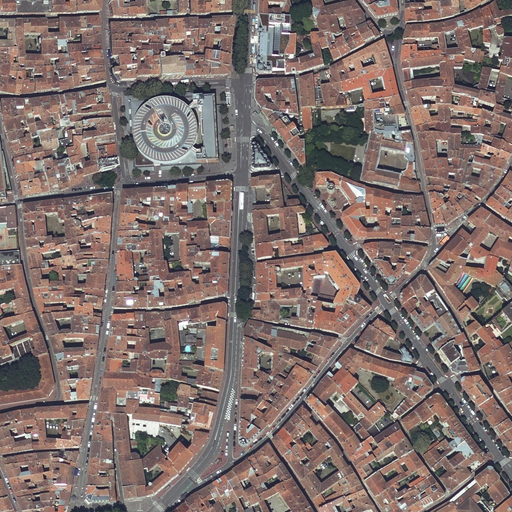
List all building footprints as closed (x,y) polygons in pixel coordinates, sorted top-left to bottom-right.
[(0,0),(0,15),(7,15),(15,15),(15,7),(13,7),(12,0),(0,0)] [(33,15),(50,15),(49,0),(39,0),(39,2),(21,2),(21,0),(12,0),(13,7),(15,7),(15,15),(33,15)] [(57,14),(63,14),(63,0),(57,1),(56,0),(49,0),(50,15),(57,14)] [(62,0),(63,0),(63,14),(69,14),(75,14),(73,0),(62,0)] [(93,13),(98,13),(99,5),(99,0),(84,0),(85,5),(80,5),(79,0),(73,0),(75,14),(93,13)] [(160,16),(185,15),(184,0),(123,0),(124,2),(126,2),(132,1),(132,4),(126,5),(126,9),(133,9),(134,17),(144,16),(143,2),(148,1),(147,0),(161,0),(162,0),(161,0),(175,0),(176,10),(160,11),(160,16)] [(200,0),(195,0),(196,14),(196,15),(200,15),(204,14),(204,0),(200,1),(200,0)] [(208,0),(209,14),(217,13),(220,13),(230,12),(231,11),(231,7),(231,3),(212,1),(212,0),(208,0)] [(259,0),(259,5),(258,16),(272,17),(275,17),(282,18),(282,16),(283,11),(272,11),(268,11),(268,4),(285,5),(286,0),(259,0)] [(286,0),(285,5),(283,11),(282,16),(291,17),(292,17),(290,8),(292,8),(290,0),(311,0),(314,9),(312,10),(315,19),(317,20),(320,33),(317,34),(320,49),(329,48),(327,45),(324,35),(331,35),(339,36),(340,36),(339,33),(336,20),(335,17),(361,10),(355,2),(352,0),(344,0),(343,1),(344,3),(324,8),(322,0),(286,0)] [(365,6),(368,9),(379,5),(384,5),(384,1),(383,0),(367,0),(363,3),(365,6)] [(425,0),(426,5),(432,4),(439,4),(441,19),(454,17),(454,16),(451,0),(425,0)] [(451,0),(454,16),(467,12),(477,7),(487,0),(451,0)] [(372,14),(376,19),(386,17),(393,16),(398,15),(396,1),(388,1),(388,5),(384,5),(379,5),(368,9),(372,14)] [(489,7),(493,20),(502,18),(511,15),(511,10),(511,11),(508,11),(499,13),(495,1),(488,6),(489,7)] [(109,7),(110,10),(126,9),(126,5),(126,2),(124,2),(109,4),(109,7)] [(423,14),(424,22),(441,19),(439,4),(432,4),(433,12),(423,14)] [(480,12),(482,26),(483,42),(490,44),(490,35),(488,30),(495,27),(496,27),(495,24),(494,24),(493,20),(489,7),(484,9),(480,12)] [(126,9),(110,10),(110,14),(111,17),(125,18),(134,19),(134,17),(133,9),(126,9)] [(355,29),(365,25),(364,17),(365,16),(363,13),(361,10),(335,17),(336,20),(344,17),(347,30),(339,33),(340,36),(342,35),(347,33),(355,29)] [(405,17),(405,23),(424,22),(423,14),(423,13),(416,14),(415,13),(413,14),(413,10),(405,10),(405,17)] [(415,47),(415,44),(414,41),(438,39),(439,46),(440,59),(448,59),(462,58),(462,56),(465,55),(466,50),(471,50),(466,32),(482,26),(480,12),(480,11),(467,18),(454,22),(440,26),(407,28),(403,41),(403,44),(402,48),(415,47)] [(260,74),(285,73),(285,56),(291,42),(291,36),(291,17),(282,16),(282,18),(275,17),(275,21),(276,21),(277,29),(272,29),(272,17),(258,16),(258,35),(259,36),(258,47),(258,58),(256,58),(256,64),(257,64),(256,71),(260,74)] [(231,25),(232,18),(215,19),(209,19),(208,22),(209,30),(213,30),(213,26),(217,26),(217,31),(230,31),(231,25)] [(89,29),(98,29),(98,24),(98,19),(90,19),(83,20),(84,32),(89,31),(89,29)] [(191,20),(186,20),(189,39),(193,39),(194,47),(190,47),(191,54),(196,53),(196,43),(197,22),(197,19),(191,20)] [(78,32),(77,20),(72,20),(60,20),(52,21),(49,21),(44,21),(44,29),(58,28),(58,35),(50,36),(50,35),(45,35),(45,36),(50,36),(50,41),(64,41),(73,40),(73,33),(76,33),(76,32),(78,32)] [(89,39),(98,36),(98,33),(98,29),(89,29),(89,31),(84,32),(83,20),(80,20),(77,20),(78,32),(81,32),(81,39),(89,39)] [(174,21),(166,21),(168,42),(183,41),(181,20),(174,21)] [(0,49),(7,49),(15,49),(14,21),(0,21),(0,49)] [(44,36),(44,33),(44,30),(44,29),(44,21),(29,21),(14,21),(15,49),(16,60),(17,64),(18,69),(25,69),(33,70),(33,68),(41,68),(41,57),(47,57),(57,56),(65,55),(64,41),(50,41),(50,36),(45,36),(44,36)] [(160,22),(153,22),(153,23),(154,36),(154,47),(168,46),(168,42),(166,21),(160,22)] [(196,43),(196,53),(197,53),(198,52),(201,52),(202,43),(199,43),(199,41),(200,40),(205,40),(205,37),(205,22),(201,22),(197,22),(196,43)] [(209,30),(208,22),(205,22),(205,37),(230,39),(230,35),(230,31),(217,31),(213,30),(209,30)] [(149,23),(141,24),(142,37),(154,36),(153,23),(149,23)] [(370,23),(365,25),(367,30),(369,33),(374,39),(375,40),(380,37),(376,31),(370,23)] [(365,25),(355,29),(364,44),(369,41),(374,39),(369,33),(367,30),(365,25)] [(496,32),(497,35),(499,36),(504,34),(503,26),(495,28),(496,32)] [(352,41),(357,49),(361,47),(365,45),(364,44),(355,29),(347,33),(350,37),(350,38),(355,35),(356,37),(351,39),(352,41)] [(320,49),(317,34),(317,33),(311,34),(314,46),(313,47),(315,56),(303,59),(298,60),(295,61),(296,40),(298,41),(298,43),(301,44),(300,45),(311,43),(309,37),(306,37),(306,35),(291,36),(291,42),(285,56),(285,73),(285,75),(301,73),(306,71),(324,66),(320,49)] [(324,35),(327,45),(334,42),(331,35),(324,35)] [(79,48),(100,47),(99,42),(98,36),(89,39),(81,39),(76,39),(73,40),(64,41),(65,55),(68,55),(78,54),(79,54),(79,48)] [(157,77),(158,79),(169,79),(173,79),(171,64),(173,64),(172,56),(169,56),(169,55),(168,55),(168,60),(160,60),(160,52),(164,52),(165,54),(169,53),(169,48),(168,46),(154,47),(154,36),(142,37),(139,37),(139,43),(139,50),(139,52),(151,51),(151,58),(156,57),(157,77)] [(201,52),(201,53),(228,57),(229,48),(230,39),(205,37),(205,40),(205,43),(202,43),(201,52)] [(334,43),(336,45),(341,58),(346,55),(351,53),(346,44),(344,40),(344,39),(334,43)] [(511,40),(504,39),(501,59),(499,58),(498,60),(498,62),(504,63),(505,60),(511,61),(511,40)] [(346,44),(351,53),(353,51),(357,49),(352,41),(346,44)] [(190,47),(189,42),(183,42),(183,48),(170,49),(170,48),(169,48),(169,53),(169,55),(169,56),(172,56),(180,55),(189,55),(191,54),(190,47)] [(392,69),(388,57),(384,42),(353,57),(342,63),(349,82),(381,72),(392,69)] [(329,49),(333,61),(337,60),(341,58),(336,45),(329,49)] [(415,47),(402,48),(402,55),(401,63),(402,64),(440,59),(439,46),(431,46),(432,53),(417,54),(416,47),(415,47)] [(9,65),(8,60),(8,57),(7,49),(0,49),(0,92),(5,94),(8,73),(9,65)] [(16,60),(15,49),(7,49),(8,57),(14,57),(15,60),(16,60)] [(481,51),(471,50),(466,50),(465,55),(464,58),(464,60),(478,63),(480,57),(481,51)] [(151,51),(139,52),(139,56),(140,58),(147,58),(148,77),(153,77),(157,77),(156,57),(151,58),(151,51)] [(84,61),(101,60),(100,56),(100,53),(84,54),(84,58),(83,58),(83,59),(84,59),(84,61)] [(228,57),(201,53),(201,55),(201,59),(200,64),(208,66),(227,69),(227,63),(228,57)] [(79,58),(78,54),(68,55),(68,66),(70,66),(72,66),(77,65),(76,61),(79,61),(79,58)] [(189,55),(180,55),(181,78),(186,78),(190,78),(191,58),(191,54),(189,55)] [(54,64),(55,73),(62,72),(63,67),(68,66),(68,55),(65,55),(57,56),(57,64),(54,64)] [(180,55),(172,56),(173,64),(171,64),(173,79),(181,78),(180,55)] [(140,58),(139,56),(133,57),(134,67),(134,73),(134,77),(141,77),(148,77),(147,58),(140,58)] [(47,68),(48,90),(53,90),(58,89),(57,83),(56,80),(56,77),(52,78),(51,73),(52,73),(51,66),(50,65),(48,65),(47,57),(41,57),(41,68),(43,68),(47,68)] [(116,58),(116,60),(117,66),(117,68),(134,67),(133,57),(124,57),(116,58)] [(196,58),(191,58),(190,78),(195,78),(199,77),(200,64),(201,59),(196,58)] [(464,58),(462,58),(448,59),(449,65),(452,65),(452,69),(462,69),(464,60),(464,58)] [(452,65),(449,65),(448,59),(440,59),(402,64),(402,68),(403,72),(406,94),(407,93),(413,91),(435,89),(453,89),(453,88),(452,69),(452,65)] [(18,69),(17,64),(10,65),(10,60),(8,60),(9,65),(8,73),(15,73),(19,73),(18,69)] [(86,69),(102,68),(102,65),(101,60),(84,61),(79,61),(76,61),(77,65),(72,66),(72,67),(70,68),(70,69),(74,69),(86,69)] [(511,61),(505,60),(504,63),(502,69),(500,68),(500,71),(495,93),(494,96),(494,97),(502,99),(511,102),(511,101),(511,96),(503,94),(507,77),(511,78),(511,61)] [(339,65),(336,66),(338,75),(343,72),(345,77),(339,79),(341,85),(349,82),(342,63),(339,65)] [(208,66),(200,64),(199,77),(203,77),(206,77),(208,66)] [(63,67),(62,72),(64,79),(64,82),(65,90),(68,89),(74,88),(78,87),(74,69),(70,69),(70,68),(70,66),(68,66),(63,67)] [(208,66),(206,77),(217,77),(227,76),(227,69),(208,66)] [(321,106),(322,108),(322,109),(326,109),(346,108),(346,107),(341,85),(339,79),(338,75),(336,66),(330,69),(332,80),(330,80),(331,85),(321,86),(325,105),(321,106)] [(32,81),(32,93),(35,92),(41,91),(43,91),(43,68),(41,68),(33,68),(33,70),(33,74),(33,76),(40,76),(39,81),(32,81)] [(494,96),(495,93),(487,91),(492,70),(483,68),(478,87),(471,91),(474,92),(494,96)] [(25,69),(18,69),(19,73),(20,82),(19,94),(25,94),(32,93),(32,81),(33,76),(33,74),(31,74),(30,80),(25,79),(25,69)] [(85,76),(87,76),(86,69),(74,69),(78,87),(87,85),(86,80),(85,78),(80,79),(79,77),(85,76)] [(362,89),(366,104),(388,100),(398,97),(395,83),(392,69),(381,72),(349,82),(341,85),(346,107),(351,106),(348,93),(362,89)] [(61,79),(64,79),(62,72),(55,73),(56,77),(56,80),(61,79)] [(318,73),(299,79),(300,92),(302,109),(319,108),(322,108),(321,106),(325,105),(321,86),(318,87),(318,79),(321,78),(320,72),(318,73)] [(15,73),(8,73),(5,94),(7,94),(13,95),(15,81),(15,73)] [(134,73),(118,74),(118,80),(120,81),(120,82),(127,81),(134,81),(134,77),(134,73)] [(89,85),(104,82),(103,78),(103,74),(87,76),(88,79),(89,85)] [(280,115),(281,104),(276,104),(276,98),(276,92),(276,80),(264,81),(258,81),(257,83),(255,84),(255,94),(255,99),(255,100),(255,102),(256,103),(258,106),(261,110),(271,113),(280,115)] [(282,98),(282,104),(285,105),(290,104),(290,97),(289,91),(288,91),(287,80),(284,80),(282,80),(282,92),(282,98)] [(294,80),(287,80),(288,91),(289,91),(290,97),(296,96),(296,92),(294,80)] [(57,83),(58,89),(58,91),(62,91),(65,90),(64,82),(61,82),(57,83)] [(452,94),(462,97),(473,100),(474,92),(471,91),(453,88),(453,89),(452,94)] [(420,99),(424,98),(439,97),(439,100),(436,101),(436,106),(451,106),(451,94),(452,94),(453,89),(435,89),(413,91),(407,93),(409,102),(411,110),(422,108),(420,99)] [(86,92),(79,93),(80,101),(93,99),(94,108),(108,107),(107,101),(106,96),(94,97),(94,91),(86,92)] [(474,92),(473,100),(475,100),(479,102),(478,105),(494,110),(495,107),(503,109),(502,99),(494,97),(494,96),(474,92)] [(90,115),(109,113),(110,113),(109,110),(108,107),(94,108),(93,99),(80,101),(79,93),(74,94),(70,95),(72,117),(76,116),(75,110),(90,109),(90,111),(89,111),(89,113),(90,114),(90,115)] [(72,117),(70,95),(66,95),(62,96),(65,112),(70,112),(70,117),(72,117)] [(65,112),(62,96),(57,96),(53,97),(58,121),(63,120),(62,118),(61,114),(62,114),(62,112),(63,112),(64,117),(66,117),(66,116),(65,112)] [(298,106),(296,96),(290,97),(290,104),(291,108),(285,109),(285,105),(282,104),(281,104),(280,115),(299,116),(298,106)] [(55,130),(58,131),(60,130),(60,129),(58,121),(53,97),(46,98),(39,99),(45,132),(55,130)] [(216,162),(219,161),(218,154),(218,148),(218,142),(218,139),(216,118),(216,111),(216,107),(216,105),(215,97),(203,97),(195,98),(193,98),(191,98),(163,99),(136,101),(134,101),(131,101),(132,118),(132,127),(133,133),(133,142),(133,145),(134,166),(135,166),(162,165),(165,164),(170,164),(195,163),(197,163),(199,163),(207,162),(216,162)] [(401,103),(398,97),(388,100),(366,104),(364,104),(366,113),(384,111),(386,110),(385,104),(389,104),(391,110),(402,107),(401,103)] [(457,107),(472,110),(475,100),(473,100),(462,97),(460,104),(458,104),(457,107)] [(45,132),(39,99),(33,100),(27,101),(31,116),(31,121),(33,126),(34,135),(37,134),(45,132)] [(17,119),(14,101),(6,100),(0,100),(0,101),(0,102),(1,113),(2,118),(3,121),(17,119)] [(31,116),(27,101),(27,100),(23,101),(20,101),(23,118),(25,123),(26,127),(33,126),(31,121),(27,122),(26,117),(31,116)] [(23,118),(20,101),(16,101),(14,101),(17,119),(23,118)] [(449,110),(451,106),(436,106),(431,106),(422,108),(411,110),(413,119),(416,129),(430,124),(439,122),(450,124),(450,121),(449,110)] [(457,107),(451,106),(449,110),(453,110),(454,112),(466,113),(466,114),(479,116),(479,122),(465,120),(450,121),(450,124),(472,127),(480,128),(482,112),(476,111),(472,110),(457,107)] [(403,112),(402,107),(391,110),(386,110),(384,111),(385,118),(398,117),(405,116),(403,112)] [(495,116),(511,122),(511,115),(511,119),(501,115),(503,110),(503,109),(495,107),(494,110),(492,116),(482,112),(480,128),(480,136),(481,136),(484,137),(489,138),(492,132),(492,131),(484,130),(486,122),(493,124),(495,117),(495,116)] [(319,108),(302,109),(303,119),(304,129),(304,131),(312,131),(311,124),(312,124),(311,119),(312,119),(312,114),(320,114),(319,108)] [(271,113),(261,110),(274,128),(285,120),(299,118),(299,116),(280,115),(271,113)] [(385,118),(384,111),(366,113),(366,133),(368,134),(371,134),(390,141),(407,145),(413,146),(410,133),(398,134),(398,117),(385,118)] [(74,124),(110,121),(110,119),(109,117),(109,113),(90,115),(88,115),(87,115),(86,114),(85,114),(85,116),(76,116),(72,117),(70,117),(69,117),(66,117),(64,117),(62,118),(63,120),(58,121),(60,129),(66,128),(67,133),(68,133),(70,142),(58,145),(55,130),(45,132),(37,134),(38,138),(41,150),(41,153),(52,150),(59,149),(71,146),(71,137),(80,137),(79,130),(75,131),(70,131),(69,125),(74,124)] [(495,117),(493,124),(492,131),(492,132),(489,138),(511,146),(511,122),(495,116),(495,117)] [(26,127),(25,123),(23,118),(17,119),(3,121),(4,126),(5,128),(13,126),(15,132),(19,131),(23,130),(25,129),(25,128),(26,127)] [(285,120),(274,128),(280,136),(287,146),(298,138),(304,134),(304,131),(304,129),(300,129),(297,131),(293,126),(292,127),(289,122),(288,123),(285,120)] [(79,130),(110,126),(110,124),(110,121),(74,124),(75,131),(79,130)] [(436,126),(436,134),(448,134),(448,135),(461,135),(461,131),(450,130),(450,124),(439,122),(430,124),(416,129),(416,131),(417,135),(429,134),(428,129),(436,126)] [(19,131),(15,132),(6,134),(7,137),(8,141),(20,138),(19,134),(23,133),(24,137),(27,136),(29,135),(30,139),(38,138),(37,134),(34,135),(33,126),(26,127),(25,128),(25,129),(23,130),(19,131)] [(79,130),(80,137),(81,142),(94,139),(112,136),(111,131),(111,128),(110,126),(79,130)] [(472,127),(471,136),(476,136),(480,136),(480,128),(472,127)] [(414,162),(416,161),(413,146),(407,145),(390,141),(371,134),(370,134),(360,181),(419,193),(418,183),(412,182),(411,178),(416,176),(416,173),(415,173),(415,171),(414,162)] [(448,142),(448,160),(452,160),(459,161),(467,163),(470,154),(476,154),(481,155),(482,147),(480,146),(476,146),(461,146),(461,135),(448,135),(448,134),(436,134),(429,134),(417,135),(419,141),(422,156),(423,163),(436,162),(434,141),(448,142)] [(20,138),(8,141),(8,142),(8,143),(18,141),(19,146),(20,151),(30,149),(28,139),(30,139),(29,135),(27,136),(24,137),(20,138)] [(80,137),(71,137),(71,146),(79,167),(81,172),(82,177),(90,174),(96,172),(96,163),(95,149),(94,144),(94,139),(81,142),(80,137)] [(511,146),(489,138),(484,137),(482,147),(505,156),(506,155),(511,157),(511,155),(511,146)] [(0,202),(1,202),(1,200),(7,199),(7,193),(12,192),(1,138),(0,138),(0,202)] [(298,138),(287,146),(294,156),(303,168),(305,168),(305,169),(306,169),(305,142),(301,142),(298,138)] [(61,160),(67,189),(75,185),(81,181),(80,178),(82,177),(81,172),(74,173),(72,166),(77,164),(78,167),(79,167),(71,146),(59,149),(60,153),(66,152),(67,159),(61,160)] [(96,163),(114,161),(114,154),(113,146),(101,148),(102,151),(101,151),(101,153),(102,154),(102,155),(98,155),(98,148),(95,149),(96,163)] [(253,147),(252,169),(254,172),(270,170),(272,167),(264,156),(257,146),(253,147)] [(494,155),(494,159),(507,163),(509,160),(511,157),(506,155),(505,156),(482,147),(481,155),(484,156),(487,157),(488,152),(494,155)] [(20,151),(11,153),(12,156),(13,160),(41,153),(41,150),(33,151),(33,153),(31,153),(30,149),(20,151)] [(54,162),(60,191),(64,190),(67,189),(61,160),(60,153),(59,149),(52,150),(53,154),(54,159),(54,162)] [(41,153),(13,160),(12,160),(13,163),(14,166),(33,162),(33,160),(36,159),(36,158),(39,157),(40,161),(42,161),(50,160),(49,155),(53,154),(52,150),(41,153)] [(486,167),(502,172),(503,170),(505,168),(507,163),(494,159),(492,158),(491,166),(489,165),(488,163),(487,163),(486,163),(483,162),(484,156),(481,155),(476,154),(473,165),(486,167)] [(53,192),(56,191),(51,163),(50,160),(42,161),(44,168),(44,171),(48,192),(53,192)] [(424,167),(425,172),(448,171),(447,160),(436,162),(423,163),(424,167)] [(35,170),(44,168),(42,161),(40,161),(33,162),(34,167),(35,170)] [(96,163),(96,172),(105,170),(115,168),(115,165),(114,161),(96,163)] [(460,186),(465,187),(471,189),(472,186),(476,188),(488,193),(494,184),(499,178),(485,173),(486,167),(473,165),(467,163),(459,161),(458,171),(464,171),(460,186)] [(33,162),(14,166),(15,171),(16,177),(17,177),(30,174),(35,173),(35,170),(31,170),(31,167),(34,167),(33,162)] [(51,163),(56,191),(58,191),(60,191),(54,162),(51,163)] [(485,173),(499,178),(500,175),(502,172),(486,167),(485,173)] [(44,171),(42,171),(43,174),(36,175),(36,177),(36,180),(39,193),(44,193),(48,192),(44,171)] [(448,171),(425,172),(425,175),(426,179),(444,183),(452,184),(460,186),(464,171),(458,171),(452,171),(448,171)] [(500,188),(501,188),(511,195),(511,174),(510,173),(506,180),(503,184),(500,188)] [(30,174),(17,177),(18,180),(18,184),(26,182),(30,181),(36,180),(36,177),(31,178),(30,174)] [(316,185),(316,187),(317,187),(327,188),(327,189),(327,192),(329,194),(333,194),(335,192),(335,189),(333,187),(340,188),(350,202),(348,203),(352,208),(343,215),(343,218),(342,221),(356,240),(361,240),(367,239),(366,231),(366,220),(365,206),(365,203),(365,188),(359,186),(330,174),(316,175),(316,185)] [(251,180),(252,191),(254,191),(255,191),(255,189),(267,188),(266,189),(266,190),(266,191),(269,192),(270,192),(271,203),(270,204),(270,205),(270,206),(256,207),(255,207),(253,207),(253,213),(302,208),(298,202),(288,203),(288,205),(287,205),(286,205),(286,206),(286,207),(282,207),(279,177),(251,180)] [(427,187),(443,189),(444,185),(444,183),(426,179),(427,184),(427,187)] [(18,184),(21,196),(30,195),(39,193),(36,180),(30,181),(31,184),(27,185),(26,182),(18,184)] [(218,203),(232,204),(232,194),(233,184),(230,182),(226,182),(216,183),(217,194),(221,194),(221,197),(217,198),(218,203)] [(217,194),(216,183),(211,183),(206,184),(207,202),(208,208),(213,207),(217,207),(217,204),(218,204),(218,203),(217,198),(217,194)] [(207,202),(206,184),(197,185),(188,186),(188,204),(188,211),(188,227),(187,248),(197,248),(201,250),(201,254),(207,254),(207,253),(210,253),(210,237),(209,225),(209,223),(193,223),(193,219),(193,218),(194,204),(191,204),(191,199),(205,199),(206,202),(206,203),(207,202)] [(450,191),(459,194),(462,196),(465,187),(460,186),(452,184),(451,187),(450,191)] [(183,186),(177,187),(179,218),(184,218),(184,222),(179,222),(180,228),(188,227),(188,211),(182,211),(182,204),(188,204),(188,186),(183,186)] [(167,188),(167,189),(165,202),(165,209),(163,231),(147,233),(146,233),(146,235),(147,239),(147,244),(137,245),(138,253),(139,253),(148,253),(148,258),(147,258),(144,261),(144,266),(147,267),(149,267),(153,267),(153,264),(164,262),(162,239),(164,239),(164,234),(180,235),(182,261),(187,260),(187,248),(188,227),(180,228),(179,222),(179,218),(177,187),(172,187),(167,188)] [(429,196),(442,197),(444,199),(447,195),(449,191),(446,190),(444,195),(442,194),(443,189),(427,187),(428,192),(429,195),(429,196)] [(368,189),(365,188),(365,203),(370,203),(370,206),(374,206),(373,190),(368,189)] [(471,195),(481,201),(484,197),(488,193),(476,188),(474,191),(471,195)] [(511,222),(511,195),(501,188),(499,190),(495,195),(507,204),(510,200),(511,201),(511,205),(511,207),(509,212),(505,218),(511,222)] [(139,190),(123,192),(122,199),(121,206),(148,209),(160,211),(160,208),(160,202),(155,202),(155,189),(139,190)] [(161,189),(155,189),(155,202),(160,202),(165,202),(167,189),(161,189)] [(381,193),(373,190),(374,206),(374,208),(378,208),(378,217),(383,217),(383,209),(392,210),(393,196),(381,193)] [(448,204),(459,217),(461,215),(464,213),(457,205),(454,202),(457,197),(459,194),(450,191),(449,191),(447,195),(451,200),(447,203),(448,204)] [(463,200),(473,207),(477,203),(481,201),(471,195),(468,193),(466,196),(465,197),(463,200)] [(104,195),(91,197),(91,199),(89,200),(90,210),(112,206),(112,194),(104,195)] [(457,205),(464,213),(468,210),(473,207),(463,200),(465,197),(462,196),(459,194),(457,197),(462,200),(457,205)] [(491,199),(509,212),(511,207),(507,204),(495,195),(494,194),(492,197),(491,199)] [(398,196),(393,196),(392,210),(391,218),(402,219),(402,218),(402,213),(395,212),(396,208),(403,208),(403,204),(403,197),(398,196)] [(431,208),(434,227),(440,227),(446,226),(439,211),(444,207),(443,203),(444,199),(442,197),(429,196),(431,208)] [(77,199),(62,201),(65,214),(74,213),(73,210),(75,209),(76,212),(90,210),(89,200),(91,199),(91,197),(77,199)] [(422,197),(403,197),(403,204),(412,204),(413,217),(402,218),(402,219),(402,229),(415,229),(430,230),(422,197)] [(495,212),(505,218),(509,212),(491,199),(486,205),(495,212)] [(51,202),(40,204),(41,207),(44,207),(45,214),(45,216),(59,215),(60,222),(65,222),(65,223),(66,223),(65,214),(62,201),(51,202)] [(217,223),(231,224),(231,214),(232,204),(218,203),(218,204),(219,216),(214,216),(213,207),(208,208),(208,220),(217,221),(217,223)] [(22,207),(23,216),(45,214),(44,207),(41,207),(40,204),(32,205),(24,206),(22,207)] [(439,211),(446,226),(447,226),(453,221),(459,217),(448,204),(444,207),(439,211)] [(65,214),(66,223),(71,222),(71,218),(78,217),(78,218),(77,219),(77,220),(76,220),(76,221),(78,220),(79,225),(83,224),(88,222),(86,214),(96,211),(97,220),(104,219),(112,219),(112,212),(112,206),(90,210),(76,212),(74,213),(65,214)] [(148,209),(121,206),(121,210),(120,215),(136,215),(148,216),(148,209)] [(371,239),(387,239),(387,218),(383,217),(378,217),(374,216),(374,208),(374,206),(370,206),(365,206),(366,220),(378,219),(378,229),(375,229),(374,231),(366,231),(367,239),(371,239)] [(0,208),(0,266),(7,266),(20,265),(20,258),(17,215),(16,214),(16,213),(15,212),(14,211),(14,210),(13,209),(12,209),(11,208),(10,208),(9,208),(8,208),(0,208)] [(165,209),(160,208),(160,211),(148,209),(148,216),(148,218),(155,219),(154,219),(155,221),(157,221),(156,228),(148,227),(147,228),(147,233),(163,231),(165,209)] [(304,215),(304,214),(306,214),(302,208),(253,213),(255,229),(256,246),(271,244),(284,242),(290,241),(303,239),(310,237),(310,235),(308,233),(306,234),(305,235),(297,237),(296,215),(299,214),(300,216),(301,216),(302,216),(303,216),(304,215)] [(468,222),(470,223),(478,230),(470,239),(462,231),(455,239),(467,248),(470,251),(467,255),(466,261),(472,262),(472,258),(477,261),(486,259),(483,272),(502,279),(503,278),(497,273),(494,273),(499,257),(506,260),(510,249),(510,246),(507,245),(504,244),(507,228),(494,219),(481,211),(468,222)] [(24,228),(25,241),(46,238),(45,216),(45,214),(23,216),(24,228)] [(136,215),(120,215),(120,221),(119,228),(139,228),(138,227),(135,226),(136,218),(145,219),(145,228),(147,228),(148,227),(148,218),(148,216),(136,215)] [(393,240),(401,240),(402,232),(402,229),(402,219),(391,218),(387,218),(387,239),(393,240)] [(97,220),(88,222),(83,224),(84,229),(84,233),(84,237),(85,237),(93,236),(94,235),(111,237),(111,228),(112,219),(104,219),(97,220)] [(53,246),(52,246),(52,250),(61,246),(68,246),(78,246),(77,242),(78,238),(84,237),(84,233),(81,233),(82,231),(82,229),(84,229),(83,224),(79,225),(78,220),(76,221),(71,222),(66,223),(65,223),(65,227),(62,226),(63,231),(65,231),(66,239),(52,240),(53,246)] [(212,237),(230,239),(231,232),(231,224),(217,223),(217,221),(208,220),(209,223),(209,225),(212,225),(212,237)] [(311,237),(313,250),(327,248),(328,244),(325,240),(317,228),(312,230),(312,231),(312,232),(313,233),(310,235),(310,237),(311,237)] [(429,237),(430,230),(415,229),(415,236),(407,236),(407,232),(402,232),(401,240),(412,242),(429,244),(429,237)] [(93,236),(85,237),(86,241),(87,245),(92,245),(110,246),(110,244),(111,237),(94,235),(93,236)] [(52,246),(53,246),(52,240),(52,237),(46,238),(25,241),(26,246),(27,250),(52,246)] [(210,253),(230,254),(230,247),(230,239),(212,237),(210,237),(210,253)] [(290,241),(284,242),(286,256),(300,254),(313,252),(313,250),(311,237),(310,237),(303,239),(304,245),(291,247),(290,241)] [(445,250),(443,252),(458,257),(467,248),(455,239),(445,250)] [(284,242),(271,244),(272,249),(279,248),(279,257),(286,256),(284,242)] [(271,244),(256,246),(257,253),(257,261),(272,258),(272,249),(271,244)] [(368,257),(373,263),(374,262),(377,262),(379,244),(371,245),(367,245),(363,246),(363,250),(368,257)] [(386,244),(379,244),(377,262),(383,262),(384,257),(392,257),(391,264),(393,264),(393,257),(394,245),(386,244)] [(68,246),(70,253),(72,252),(73,257),(76,257),(80,256),(80,250),(80,245),(78,246),(68,246)] [(110,246),(92,245),(92,250),(92,254),(94,254),(109,254),(109,251),(110,246)] [(137,245),(118,246),(118,251),(118,254),(127,254),(132,254),(134,254),(138,253),(137,245)] [(399,246),(394,245),(393,257),(399,258),(401,258),(402,246),(399,246)] [(37,264),(43,263),(42,255),(54,253),(57,252),(61,251),(62,259),(71,258),(70,253),(68,246),(61,246),(52,250),(52,246),(27,250),(27,253),(29,259),(29,263),(37,261),(37,264)] [(426,249),(402,246),(401,258),(405,258),(406,254),(412,254),(410,260),(421,264),(424,257),(426,253),(427,251),(427,250),(426,249)] [(213,280),(228,280),(229,267),(230,254),(210,253),(207,253),(207,254),(201,254),(201,250),(197,248),(187,248),(187,260),(182,261),(180,261),(180,263),(182,263),(183,266),(184,266),(187,266),(189,266),(190,269),(193,269),(194,278),(200,278),(200,277),(202,277),(202,269),(193,268),(193,262),(213,263),(213,276),(213,280)] [(439,256),(433,262),(438,266),(441,263),(450,268),(464,268),(466,261),(458,257),(443,252),(439,256)] [(80,256),(76,257),(77,264),(84,262),(108,262),(109,258),(109,254),(94,254),(95,257),(85,258),(85,255),(80,256)] [(127,254),(118,254),(118,269),(118,283),(141,283),(148,283),(154,283),(163,283),(175,282),(175,288),(176,294),(177,307),(183,306),(189,305),(185,273),(170,274),(167,262),(164,262),(153,264),(153,267),(149,267),(150,277),(134,278),(132,254),(127,254)] [(328,274),(341,292),(338,298),(319,295),(321,278),(313,278),(311,298),(318,299),(317,302),(323,303),(337,306),(344,308),(345,304),(346,301),(352,303),(356,305),(359,306),(362,303),(360,298),(357,299),(356,298),(358,294),(360,287),(348,272),(336,254),(323,256),(325,275),(328,274)] [(302,301),(310,301),(311,298),(313,278),(321,278),(325,277),(325,275),(323,256),(309,258),(310,267),(315,266),(316,273),(311,273),(311,272),(310,272),(310,271),(308,270),(308,267),(304,268),(304,290),(306,290),(306,295),(301,295),(301,290),(281,292),(281,290),(276,290),(276,294),(273,294),(273,298),(270,299),(270,294),(257,295),(256,299),(255,303),(269,302),(302,301)] [(48,262),(49,269),(62,266),(62,273),(67,273),(67,267),(72,266),(72,268),(74,270),(72,273),(76,273),(76,274),(90,274),(90,276),(106,276),(107,273),(107,269),(87,269),(82,269),(78,269),(77,264),(76,257),(73,257),(71,258),(62,259),(48,262)] [(309,258),(283,262),(284,270),(304,268),(308,267),(310,267),(309,258)] [(415,270),(421,264),(410,260),(406,258),(404,266),(402,271),(405,273),(410,275),(415,270)] [(30,268),(31,272),(49,269),(48,262),(46,262),(47,265),(46,265),(45,262),(43,263),(37,264),(37,261),(29,263),(30,268)] [(279,271),(284,270),(283,262),(275,263),(276,271),(279,271)] [(393,285),(405,273),(402,271),(404,266),(398,265),(397,265),(396,269),(398,269),(394,273),(391,270),(392,269),(388,264),(383,263),(383,262),(377,262),(374,262),(373,263),(381,274),(388,284),(390,286),(393,285)] [(445,276),(448,272),(438,266),(433,262),(431,264),(429,266),(445,276)] [(276,290),(276,275),(276,271),(275,263),(257,265),(258,275),(258,285),(257,295),(270,294),(273,294),(276,294),(276,290)] [(20,265),(7,266),(12,289),(14,289),(17,301),(29,298),(23,273),(22,265),(20,265)] [(0,291),(12,289),(7,266),(0,266),(0,291)] [(63,276),(62,273),(62,266),(49,269),(31,272),(34,287),(34,290),(54,289),(58,288),(63,288),(63,283),(63,276)] [(185,273),(189,305),(197,302),(205,300),(204,287),(213,285),(213,280),(213,276),(202,277),(200,277),(200,278),(202,287),(193,288),(192,278),(194,278),(193,269),(190,269),(189,266),(187,266),(184,266),(185,273)] [(448,272),(445,276),(429,266),(428,268),(428,269),(427,270),(428,271),(428,273),(431,276),(448,299),(448,300),(456,313),(467,302),(453,287),(462,273),(494,288),(502,279),(483,272),(464,268),(450,268),(448,272)] [(105,284),(106,276),(90,276),(88,276),(87,286),(77,286),(78,276),(76,276),(76,274),(76,273),(72,273),(67,273),(62,273),(63,276),(66,276),(65,283),(63,283),(63,288),(74,289),(74,290),(84,290),(104,292),(105,284)] [(423,286),(425,289),(422,292),(425,297),(427,300),(436,294),(425,278),(422,277),(420,277),(416,281),(420,289),(423,286)] [(477,334),(476,335),(479,339),(478,340),(479,341),(480,342),(481,341),(484,344),(483,345),(485,347),(486,347),(478,354),(481,360),(504,348),(498,342),(497,344),(491,337),(495,333),(498,335),(510,324),(511,326),(511,325),(511,289),(504,279),(503,280),(502,279),(494,288),(509,307),(477,334)] [(228,280),(213,280),(213,285),(204,287),(205,300),(216,298),(225,297),(228,294),(228,286),(228,280)] [(416,296),(417,298),(421,306),(426,312),(432,308),(429,304),(429,303),(425,305),(422,300),(425,297),(422,292),(420,289),(416,281),(411,285),(410,286),(416,296)] [(165,297),(167,307),(172,307),(177,307),(176,294),(169,294),(168,289),(175,288),(175,282),(163,283),(164,289),(165,297)] [(141,283),(118,283),(117,289),(117,294),(135,294),(135,293),(134,293),(134,289),(141,288),(141,283)] [(139,297),(139,309),(143,309),(148,309),(148,298),(148,293),(151,293),(154,292),(154,283),(148,283),(148,288),(145,288),(145,292),(140,292),(140,294),(138,294),(138,295),(139,295),(139,297)] [(154,292),(154,308),(161,308),(167,307),(165,297),(160,297),(159,290),(164,289),(163,283),(154,283),(154,292)] [(400,300),(400,301),(403,305),(411,299),(416,296),(410,286),(400,297),(400,299),(400,300)] [(84,302),(85,298),(74,296),(74,290),(74,289),(63,288),(64,293),(64,299),(68,299),(80,301),(80,308),(84,309),(84,304),(84,302)] [(104,292),(84,290),(84,291),(86,291),(86,298),(103,300),(104,296),(104,292)] [(67,303),(68,299),(64,299),(64,293),(59,293),(54,294),(35,295),(36,301),(38,306),(41,317),(43,316),(67,314),(66,310),(63,310),(63,308),(44,310),(43,303),(67,303)] [(135,294),(117,294),(116,297),(116,299),(133,299),(133,302),(133,305),(132,309),(136,309),(139,309),(139,297),(136,298),(136,294),(135,294)] [(433,305),(436,309),(438,308),(439,310),(435,313),(439,320),(449,313),(436,294),(427,300),(429,303),(429,304),(432,301),(434,304),(433,305)] [(17,301),(13,302),(16,318),(34,314),(31,306),(29,298),(17,301)] [(103,304),(103,300),(86,298),(85,298),(84,302),(89,302),(88,305),(102,308),(103,304)] [(310,301),(309,307),(316,308),(317,302),(318,299),(311,298),(310,301)] [(417,298),(414,300),(414,299),(412,300),(411,299),(403,305),(407,311),(410,315),(421,306),(417,298)] [(102,309),(102,308),(88,305),(84,304),(84,309),(80,308),(80,301),(68,299),(67,303),(67,308),(76,309),(76,314),(76,316),(84,317),(84,320),(93,320),(93,319),(101,320),(101,316),(93,315),(94,308),(102,309)] [(133,299),(116,299),(115,304),(115,308),(123,309),(132,309),(133,305),(129,305),(130,302),(133,302),(133,299)] [(456,313),(462,322),(469,316),(476,324),(466,331),(470,338),(476,333),(481,329),(476,323),(476,322),(470,315),(478,307),(470,299),(467,302),(456,313)] [(269,302),(268,322),(279,324),(280,323),(281,323),(281,322),(281,321),(282,320),(283,319),(279,318),(279,317),(282,317),(283,306),(301,307),(300,320),(293,319),(292,319),(291,319),(290,319),(289,320),(288,320),(289,321),(289,322),(290,322),(290,323),(290,324),(290,325),(291,325),(306,328),(309,311),(309,307),(310,301),(302,301),(269,302)] [(352,308),(363,317),(367,313),(372,308),(364,302),(362,303),(359,306),(356,305),(355,307),(351,305),(352,303),(346,301),(345,304),(352,308)] [(253,311),(252,320),(268,322),(269,302),(255,303),(254,309),(262,309),(262,312),(253,311)] [(315,318),(313,329),(319,330),(324,330),(327,313),(321,312),(323,303),(317,302),(316,308),(315,318)] [(201,308),(202,330),(206,330),(206,324),(217,322),(226,324),(227,315),(227,307),(225,304),(201,308)] [(349,311),(358,321),(360,319),(363,317),(352,308),(345,304),(344,308),(341,315),(344,317),(349,311)] [(327,313),(324,330),(324,331),(329,332),(334,333),(338,321),(341,315),(344,308),(337,306),(336,315),(327,313)] [(421,330),(423,332),(435,324),(439,320),(435,313),(432,308),(426,312),(421,306),(410,315),(421,330)] [(189,335),(197,335),(198,329),(202,330),(201,308),(195,310),(189,311),(190,320),(190,324),(189,330),(189,335)] [(179,330),(183,330),(183,325),(190,324),(190,320),(189,311),(181,312),(172,313),(174,323),(178,322),(179,330)] [(309,311),(306,328),(310,329),(313,330),(313,329),(315,318),(311,318),(311,316),(310,316),(311,313),(310,312),(310,311),(309,311)] [(342,323),(341,327),(348,331),(351,328),(358,321),(349,311),(344,317),(341,315),(338,321),(342,323)] [(178,322),(174,323),(172,313),(167,313),(159,313),(145,314),(146,322),(146,331),(144,331),(144,340),(143,355),(157,356),(157,353),(168,354),(168,362),(168,366),(171,366),(182,366),(194,368),(194,366),(193,366),(194,360),(195,348),(196,341),(197,335),(189,335),(189,330),(183,330),(179,330),(178,322)] [(435,324),(444,336),(432,345),(439,353),(451,344),(449,342),(453,340),(452,339),(453,339),(453,338),(461,334),(454,323),(449,313),(439,320),(435,324)] [(0,350),(2,355),(3,358),(12,355),(11,350),(10,347),(16,344),(26,340),(28,339),(41,334),(37,324),(34,314),(16,318),(3,321),(0,322),(0,325),(1,328),(0,328),(0,350)] [(84,320),(84,317),(76,316),(76,314),(67,314),(43,316),(47,327),(50,338),(59,336),(83,336),(99,337),(100,332),(100,328),(83,326),(84,320)] [(100,323),(101,320),(93,319),(93,320),(84,320),(83,326),(100,328),(100,323)] [(371,328),(389,338),(394,341),(396,337),(383,319),(381,319),(379,319),(371,328)] [(334,333),(344,336),(345,334),(348,331),(341,327),(342,323),(338,321),(334,333)] [(112,327),(111,330),(127,330),(127,326),(135,326),(135,331),(144,331),(146,331),(146,322),(140,322),(134,322),(112,322),(112,327)] [(226,339),(226,324),(217,322),(217,331),(207,330),(206,350),(225,355),(226,339)] [(244,333),(244,338),(256,343),(258,338),(259,335),(257,334),(260,329),(261,330),(263,325),(249,322),(247,328),(244,333)] [(259,335),(269,337),(272,327),(267,326),(263,325),(261,330),(260,329),(257,334),(259,335)] [(272,327),(269,337),(277,339),(279,328),(276,327),(272,327)] [(360,341),(377,348),(375,356),(388,360),(411,364),(413,362),(413,361),(404,347),(399,351),(403,355),(402,357),(382,350),(389,338),(371,328),(370,327),(366,333),(360,341)] [(277,345),(291,348),(296,350),(296,352),(297,353),(298,350),(300,350),(300,353),(302,353),(302,350),(303,350),(304,350),(305,349),(307,344),(309,341),(311,334),(279,328),(277,339),(277,345)] [(111,334),(110,338),(144,340),(144,331),(135,331),(127,330),(111,330),(111,334)] [(444,361),(449,368),(459,359),(452,349),(453,347),(461,345),(463,352),(470,349),(466,341),(463,333),(461,334),(453,338),(453,339),(452,339),(453,340),(454,343),(451,344),(439,353),(444,361)] [(34,358),(48,353),(47,351),(43,339),(41,334),(28,339),(28,341),(32,352),(34,358)] [(309,341),(307,344),(311,345),(312,340),(319,342),(317,347),(331,351),(332,349),(334,346),(320,342),(321,337),(321,336),(311,334),(309,341)] [(99,337),(83,336),(59,336),(50,338),(55,354),(58,362),(74,359),(96,357),(98,347),(99,337)] [(267,348),(277,352),(277,345),(277,339),(269,337),(268,341),(267,348)] [(320,342),(334,346),(335,346),(339,340),(331,339),(321,337),(320,342)] [(108,352),(139,356),(143,356),(143,355),(144,340),(110,338),(110,342),(108,352)] [(271,372),(258,371),(270,377),(274,370),(279,362),(280,353),(277,352),(267,348),(256,343),(244,338),(243,354),(242,370),(254,371),(258,371),(259,357),(261,356),(262,354),(269,354),(270,357),(272,357),(271,372)] [(256,343),(267,348),(268,341),(258,338),(256,343)] [(11,350),(12,355),(13,358),(13,359),(32,352),(28,341),(26,342),(26,340),(16,344),(16,348),(11,350)] [(355,348),(375,356),(377,348),(360,341),(357,345),(355,348)] [(492,361),(502,378),(502,379),(511,374),(511,355),(510,351),(511,349),(511,342),(507,346),(504,348),(481,360),(482,365),(492,361)] [(304,352),(324,360),(327,357),(331,351),(317,347),(315,346),(313,350),(310,349),(312,345),(311,345),(307,344),(305,349),(304,352)] [(277,352),(280,353),(283,355),(284,354),(289,356),(291,348),(277,345),(277,352)] [(459,359),(464,358),(463,352),(461,345),(453,347),(452,349),(459,359)] [(313,359),(310,365),(318,369),(319,367),(324,360),(304,352),(305,349),(304,350),(303,350),(302,350),(302,353),(304,353),(308,357),(313,359)] [(464,358),(469,374),(480,371),(476,362),(470,349),(463,352),(464,358)] [(225,355),(206,350),(206,365),(203,365),(201,365),(199,364),(198,363),(197,362),(196,360),(194,360),(193,366),(194,366),(224,374),(224,364),(225,355)] [(360,368),(396,380),(401,367),(386,364),(373,360),(351,351),(344,359),(338,364),(351,377),(356,372),(360,368)] [(108,352),(108,356),(107,360),(123,361),(132,362),(139,362),(139,356),(108,352)] [(48,355),(48,353),(34,358),(40,382),(37,385),(0,390),(0,362),(13,358),(12,355),(3,358),(2,355),(0,355),(0,404),(46,398),(47,396),(48,396),(51,393),(54,389),(53,388),(55,386),(49,358),(48,355)] [(106,367),(105,374),(116,375),(120,373),(149,376),(150,362),(168,362),(168,354),(157,353),(157,356),(143,355),(143,356),(139,356),(139,362),(132,362),(131,366),(123,366),(123,361),(107,360),(106,367)] [(296,369),(313,375),(318,369),(310,365),(289,356),(284,354),(283,355),(281,359),(289,362),(289,364),(291,365),(294,367),(297,368),(296,369)] [(81,366),(95,365),(95,363),(96,357),(74,359),(58,362),(59,370),(81,366)] [(451,371),(452,372),(454,373),(457,374),(469,374),(464,358),(459,359),(449,368),(451,371)] [(285,377),(303,388),(307,383),(313,375),(296,369),(297,368),(294,367),(294,368),(296,369),(290,377),(282,372),(288,365),(290,366),(291,365),(289,364),(289,362),(281,359),(279,362),(274,370),(280,374),(285,377)] [(361,414),(368,421),(373,426),(375,424),(383,416),(387,412),(378,404),(368,413),(349,393),(358,383),(351,377),(338,364),(335,367),(341,372),(334,379),(329,374),(327,376),(361,414)] [(80,380),(93,380),(94,372),(95,365),(81,366),(59,370),(61,382),(71,381),(70,375),(80,373),(80,380)] [(171,366),(168,366),(167,367),(166,367),(165,377),(163,377),(163,375),(161,374),(153,374),(151,376),(151,377),(149,376),(149,378),(156,379),(168,380),(170,381),(171,366)] [(182,366),(171,366),(170,381),(220,392),(222,383),(224,374),(194,366),(194,368),(194,370),(200,372),(198,382),(180,378),(182,366)] [(401,367),(396,380),(404,386),(411,370),(406,368),(401,367)] [(270,377),(258,371),(256,378),(253,378),(254,371),(242,370),(241,389),(253,389),(260,393),(254,402),(241,401),(240,421),(249,426),(251,424),(254,419),(252,417),(263,402),(280,414),(284,409),(289,403),(273,391),(279,383),(270,377)] [(279,383),(297,395),(300,392),(303,388),(285,377),(283,379),(287,381),(286,382),(277,378),(280,374),(274,370),(270,377),(279,383)] [(411,370),(404,386),(408,389),(416,373),(417,371),(414,370),(411,370)] [(105,381),(105,388),(111,389),(111,390),(118,391),(118,393),(140,393),(140,390),(155,391),(156,379),(149,378),(149,376),(120,373),(116,375),(105,374),(105,381)] [(419,387),(418,390),(414,394),(422,400),(432,392),(432,390),(433,387),(428,382),(424,376),(416,373),(408,389),(410,391),(415,384),(419,387)] [(511,374),(502,379),(502,378),(490,384),(502,400),(511,395),(511,374)] [(307,404),(338,439),(342,445),(354,436),(358,432),(363,428),(366,432),(373,426),(368,421),(362,426),(359,423),(350,432),(324,403),(337,392),(344,400),(342,401),(357,418),(361,414),(327,376),(322,381),(318,388),(313,396),(312,396),(307,402),(307,403),(307,404)] [(468,394),(472,399),(472,400),(473,402),(474,402),(478,408),(492,398),(478,378),(465,380),(462,382),(462,386),(468,394)] [(93,380),(80,380),(71,381),(61,382),(63,393),(65,402),(66,402),(80,400),(90,400),(91,390),(93,380)] [(394,388),(405,396),(407,398),(391,417),(394,421),(400,417),(419,402),(422,400),(414,394),(410,391),(408,389),(404,386),(396,380),(394,386),(394,388)] [(289,403),(293,399),(297,395),(279,383),(273,391),(289,403)] [(189,398),(196,400),(197,397),(198,391),(180,386),(179,397),(189,398)] [(126,417),(132,416),(132,421),(144,423),(144,426),(155,427),(155,424),(159,424),(160,410),(160,394),(155,394),(155,391),(140,390),(140,393),(148,394),(148,400),(155,400),(155,410),(144,410),(144,409),(143,409),(142,410),(141,410),(141,408),(139,407),(140,393),(118,393),(118,391),(111,390),(111,389),(105,388),(104,390),(102,395),(101,400),(97,417),(97,419),(109,420),(109,421),(112,421),(115,421),(117,442),(129,441),(127,421),(126,417)] [(219,396),(205,392),(203,392),(202,398),(197,397),(196,400),(217,404),(218,400),(219,396)] [(504,403),(506,406),(511,403),(511,395),(502,400),(504,403)] [(425,404),(434,415),(436,414),(439,418),(441,419),(442,419),(442,420),(439,422),(442,425),(445,423),(454,416),(447,406),(439,396),(438,396),(436,396),(425,404)] [(179,397),(179,405),(167,404),(166,411),(160,410),(159,424),(175,426),(176,416),(177,414),(177,411),(178,409),(188,410),(188,403),(189,398),(179,397)] [(196,400),(189,398),(188,403),(216,409),(216,407),(217,404),(196,400)] [(478,408),(486,419),(500,409),(492,398),(478,408)] [(263,402),(252,417),(254,419),(257,420),(268,426),(270,427),(275,420),(280,414),(263,402)] [(216,409),(188,403),(188,410),(187,418),(176,416),(175,426),(183,427),(210,432),(213,421),(216,409)] [(414,413),(421,421),(423,424),(434,415),(425,404),(419,409),(414,413)] [(88,406),(68,408),(70,419),(69,424),(77,423),(85,421),(87,413),(88,406)] [(68,408),(35,410),(38,431),(32,432),(32,434),(32,442),(35,442),(36,439),(39,439),(39,443),(32,443),(33,451),(80,448),(81,444),(82,438),(73,438),(73,442),(62,441),(47,440),(46,421),(70,419),(68,408)] [(296,415),(307,428),(312,424),(308,419),(311,417),(303,408),(299,411),(296,415)] [(490,423),(494,429),(508,420),(500,409),(486,419),(490,423)] [(26,435),(32,434),(32,432),(38,431),(35,410),(28,411),(21,412),(23,424),(24,427),(34,426),(34,430),(25,431),(26,435)] [(386,419),(388,421),(390,423),(393,422),(394,421),(391,417),(387,412),(383,416),(386,419)] [(401,422),(408,432),(421,421),(414,413),(408,418),(401,422)] [(12,426),(17,425),(13,414),(11,414),(8,415),(12,426)] [(10,427),(12,426),(8,415),(0,416),(0,429),(5,428),(4,425),(9,424),(10,427)] [(309,430),(319,442),(312,448),(314,450),(316,453),(326,445),(331,440),(319,425),(316,427),(312,424),(307,428),(296,415),(294,417),(292,420),(290,422),(302,436),(309,430)] [(448,433),(454,442),(449,445),(453,451),(455,450),(470,439),(463,429),(454,416),(445,423),(449,429),(448,430),(447,431),(448,433)] [(97,421),(96,427),(112,428),(112,424),(112,421),(109,421),(109,420),(97,419),(97,421)] [(249,426),(262,433),(263,431),(268,426),(257,420),(253,426),(251,424),(249,426)] [(498,435),(499,437),(511,429),(511,426),(508,420),(494,429),(496,432),(498,435)] [(77,423),(69,424),(66,424),(65,426),(69,426),(68,430),(83,430),(84,426),(85,421),(77,423)] [(133,428),(134,424),(144,426),(144,423),(132,421),(127,421),(129,441),(134,441),(134,438),(133,428)] [(239,431),(238,442),(239,442),(239,443),(241,447),(245,446),(246,445),(247,446),(262,433),(249,426),(240,421),(239,431)] [(302,436),(290,422),(288,424),(286,427),(284,429),(295,443),(298,441),(302,436)] [(19,436),(26,435),(25,431),(24,427),(23,424),(17,425),(12,426),(10,427),(5,428),(0,429),(0,441),(11,438),(9,431),(17,429),(19,436)] [(371,438),(374,441),(377,446),(382,442),(387,439),(400,431),(397,425),(382,435),(375,424),(373,426),(366,432),(371,438)] [(112,428),(96,427),(95,433),(95,436),(112,438),(112,433),(112,428)] [(210,432),(183,427),(182,432),(195,435),(192,447),(188,452),(194,457),(200,450),(201,449),(206,443),(208,439),(210,432)] [(358,432),(365,442),(371,438),(366,432),(363,428),(358,432)] [(278,436),(284,445),(286,442),(289,440),(295,447),(297,445),(295,443),(284,429),(281,431),(279,434),(278,436)] [(509,450),(511,448),(511,429),(499,437),(509,450)] [(65,435),(66,430),(64,430),(63,435),(62,441),(73,442),(73,438),(82,438),(83,435),(83,430),(68,430),(67,430),(67,435),(65,435)] [(387,439),(393,447),(406,439),(403,435),(400,431),(387,439)] [(11,438),(0,441),(0,449),(12,447),(14,454),(33,451),(32,443),(32,442),(32,434),(26,435),(19,436),(11,438)] [(437,437),(441,443),(445,440),(441,434),(437,437)] [(112,438),(95,436),(94,441),(93,443),(112,444),(112,441),(112,438)] [(278,449),(284,457),(289,452),(284,445),(278,436),(274,439),(272,441),(273,442),(278,449)] [(346,451),(350,458),(356,454),(355,452),(361,448),(360,446),(354,436),(342,445),(346,451)] [(356,454),(350,458),(351,460),(353,462),(364,455),(369,452),(372,450),(369,445),(374,441),(371,438),(365,442),(360,446),(361,448),(362,450),(356,454)] [(394,452),(399,461),(414,452),(410,446),(406,439),(393,447),(388,451),(377,458),(374,460),(376,463),(386,457),(394,452)] [(460,455),(449,464),(454,470),(466,461),(479,451),(474,444),(470,439),(455,450),(456,452),(460,452),(460,455)] [(140,444),(140,443),(140,440),(139,441),(134,441),(129,441),(117,442),(119,453),(119,457),(123,484),(126,501),(127,501),(130,500),(136,499),(147,497),(145,487),(146,486),(144,469),(145,469),(143,460),(142,456),(140,456),(137,455),(132,455),(131,457),(130,446),(140,444)] [(330,456),(340,472),(348,467),(341,458),(343,457),(335,444),(331,440),(326,445),(327,447),(328,446),(331,450),(328,453),(325,449),(323,449),(322,452),(328,458),(330,456)] [(445,440),(441,443),(437,446),(425,455),(423,456),(428,463),(432,469),(445,458),(452,452),(453,451),(449,445),(445,440)] [(374,453),(375,454),(377,458),(388,451),(382,442),(377,446),(379,448),(374,453)] [(93,449),(91,459),(100,459),(100,461),(113,461),(113,453),(112,444),(93,443),(93,449)] [(300,449),(306,457),(314,450),(312,448),(308,443),(303,447),(300,449)] [(423,453),(425,455),(437,446),(435,443),(428,448),(427,447),(422,451),(423,453)] [(186,466),(194,457),(188,452),(181,444),(168,459),(170,461),(176,467),(174,469),(179,474),(186,466)] [(282,465),(278,460),(268,445),(260,452),(254,457),(264,476),(282,465)] [(292,469),(301,481),(315,470),(317,469),(316,468),(311,462),(304,467),(300,462),(306,457),(300,449),(297,445),(295,447),(291,450),(289,452),(284,457),(292,469)] [(306,457),(311,462),(316,468),(328,458),(322,452),(323,449),(325,449),(327,447),(326,445),(316,453),(314,450),(306,457)] [(162,446),(143,460),(145,469),(148,468),(148,472),(150,472),(158,465),(165,473),(153,483),(152,483),(150,484),(150,485),(146,486),(145,487),(147,497),(155,495),(167,485),(179,474),(174,469),(176,467),(170,461),(167,462),(165,459),(167,458),(162,453),(162,446)] [(2,455),(14,454),(12,447),(0,449),(0,450),(1,453),(2,455)] [(466,461),(469,466),(477,460),(482,465),(484,463),(485,459),(482,455),(479,451),(466,461)] [(414,452),(399,461),(392,465),(395,469),(400,477),(402,481),(417,472),(424,467),(419,459),(414,452)] [(52,454),(53,459),(58,459),(77,464),(77,461),(79,453),(66,453),(52,454)] [(38,468),(39,475),(43,475),(44,475),(42,465),(50,464),(52,473),(54,473),(53,464),(53,459),(52,454),(33,455),(2,460),(4,463),(5,467),(37,463),(37,468),(38,468)] [(354,464),(355,466),(367,459),(364,455),(353,462),(354,464)] [(360,474),(365,483),(375,476),(368,465),(374,460),(372,456),(367,459),(355,466),(360,474)] [(247,462),(255,476),(258,474),(260,478),(264,476),(254,457),(252,458),(247,462)] [(440,479),(450,492),(459,485),(453,477),(457,474),(454,470),(449,464),(445,458),(432,469),(435,473),(442,466),(448,473),(440,479)] [(53,459),(53,464),(59,464),(76,468),(76,467),(77,464),(58,459),(53,459)] [(90,469),(89,476),(99,476),(99,473),(100,467),(114,466),(113,464),(113,461),(100,461),(100,459),(91,459),(90,469)] [(453,477),(459,485),(471,476),(465,469),(469,466),(466,461),(454,470),(457,474),(453,477)] [(233,472),(240,484),(243,482),(249,479),(254,489),(248,492),(245,493),(251,507),(260,503),(257,497),(255,492),(262,488),(257,480),(255,476),(247,462),(240,467),(233,472)] [(10,480),(39,475),(38,468),(37,468),(37,463),(5,467),(7,473),(10,480)] [(76,468),(59,464),(53,464),(54,473),(53,481),(52,486),(72,486),(74,477),(76,468)] [(257,480),(262,488),(255,492),(257,497),(268,492),(263,485),(277,476),(282,485),(292,480),(288,473),(282,465),(264,476),(260,478),(257,480)] [(370,490),(375,498),(397,484),(402,481),(400,477),(387,485),(382,478),(395,469),(392,465),(390,466),(375,476),(365,483),(370,490)] [(89,480),(89,487),(97,487),(110,487),(108,476),(114,476),(114,471),(114,466),(100,467),(99,473),(106,472),(107,478),(99,478),(99,476),(89,476),(89,480)] [(335,475),(339,482),(354,474),(352,470),(349,466),(348,467),(340,472),(335,475)] [(405,490),(407,492),(411,499),(419,495),(423,492),(420,487),(424,485),(427,489),(436,483),(434,480),(429,473),(424,467),(417,472),(421,478),(409,486),(410,487),(405,490)] [(307,491),(313,500),(321,495),(332,486),(338,483),(339,482),(335,475),(321,485),(314,475),(317,473),(315,470),(301,481),(307,491)] [(474,481),(481,489),(484,487),(487,491),(499,481),(495,476),(492,471),(489,471),(487,470),(474,481)] [(225,476),(233,491),(238,499),(243,497),(249,509),(252,508),(251,507),(245,493),(240,484),(233,472),(229,474),(225,476)] [(340,488),(341,489),(344,487),(346,490),(342,491),(343,494),(360,485),(357,479),(354,474),(339,482),(341,484),(342,486),(340,488)] [(11,483),(13,487),(25,485),(24,482),(32,481),(32,483),(44,481),(43,475),(39,475),(10,480),(11,483)] [(214,484),(221,497),(233,491),(225,476),(220,480),(214,484)] [(304,511),(311,508),(302,495),(292,480),(282,485),(268,492),(257,497),(260,503),(263,511),(304,511)] [(14,490),(15,494),(29,492),(28,488),(28,486),(32,485),(32,488),(35,487),(35,484),(38,484),(39,487),(39,490),(52,488),(52,486),(53,481),(49,481),(47,481),(44,481),(32,483),(25,485),(13,487),(14,490)] [(480,490),(481,489),(474,481),(453,498),(450,501),(457,511),(489,511),(487,509),(483,503),(486,501),(482,496),(483,495),(480,490)] [(487,492),(494,501),(489,505),(490,506),(491,507),(493,507),(497,507),(510,495),(505,488),(499,481),(487,491),(487,492)] [(316,505),(319,509),(333,504),(345,498),(343,494),(342,491),(341,489),(340,488),(342,486),(341,484),(339,485),(338,483),(332,486),(337,494),(325,501),(321,495),(313,500),(316,505)] [(424,491),(428,497),(432,494),(441,489),(439,487),(436,483),(427,489),(424,491)] [(214,499),(217,505),(213,507),(214,509),(215,511),(223,511),(222,509),(235,501),(238,499),(233,491),(221,497),(214,484),(210,486),(207,488),(214,499)] [(379,504),(383,509),(396,500),(402,496),(407,492),(405,490),(398,495),(395,490),(399,488),(397,484),(375,498),(379,504)] [(343,494),(345,498),(346,499),(364,490),(362,488),(360,485),(343,494)] [(110,503),(110,491),(106,491),(103,492),(99,492),(97,490),(97,487),(89,487),(87,488),(85,498),(91,503),(100,503),(110,503)] [(17,497),(18,500),(34,497),(33,494),(43,492),(44,495),(51,494),(51,493),(52,488),(39,490),(29,492),(15,494),(17,497)] [(198,494),(203,504),(206,508),(208,511),(214,509),(213,507),(212,506),(211,507),(207,502),(214,499),(207,488),(202,491),(198,494)] [(432,494),(437,500),(444,496),(444,494),(443,493),(441,489),(432,494)] [(352,499),(353,503),(367,496),(366,494),(364,490),(346,499),(347,501),(352,499)] [(51,494),(51,500),(51,502),(69,502),(70,497),(71,494),(71,492),(62,493),(58,493),(51,493),(51,494)] [(402,496),(405,500),(406,503),(410,500),(411,499),(407,492),(402,496)] [(191,498),(197,507),(200,506),(203,504),(198,494),(194,496),(191,498)] [(419,502),(424,508),(430,504),(437,500),(432,494),(428,497),(422,500),(419,502)] [(410,500),(414,505),(419,502),(422,500),(419,495),(411,499),(410,500)] [(494,511),(511,497),(511,496),(510,495),(497,507),(490,511),(494,511)] [(354,505),(356,509),(354,510),(352,511),(365,511),(371,509),(375,507),(371,502),(367,496),(353,503),(354,505)] [(20,507),(22,511),(30,511),(45,510),(45,509),(44,504),(33,506),(32,501),(37,500),(36,497),(34,497),(18,500),(20,507)] [(511,511),(511,497),(494,511),(511,511)] [(186,503),(191,511),(200,511),(197,507),(191,498),(188,500),(185,502),(186,503)] [(320,511),(336,511),(334,508),(343,504),(346,511),(352,511),(350,507),(349,505),(347,501),(346,499),(345,498),(333,504),(319,509),(320,511)] [(0,511),(5,511),(11,511),(9,505),(6,499),(0,500),(0,511)] [(237,509),(237,511),(244,511),(238,499),(235,501),(238,508),(237,509)] [(44,504),(45,509),(56,508),(56,505),(59,505),(59,508),(68,507),(69,505),(69,502),(51,502),(51,500),(44,501),(44,504)] [(384,511),(392,511),(399,508),(401,507),(399,504),(396,500),(383,509),(384,511)] [(405,504),(408,509),(414,505),(410,500),(406,503),(405,504)] [(457,511),(450,501),(440,507),(431,511),(457,511)] [(407,510),(408,511),(417,511),(424,508),(419,502),(414,505),(408,509),(407,510)]
